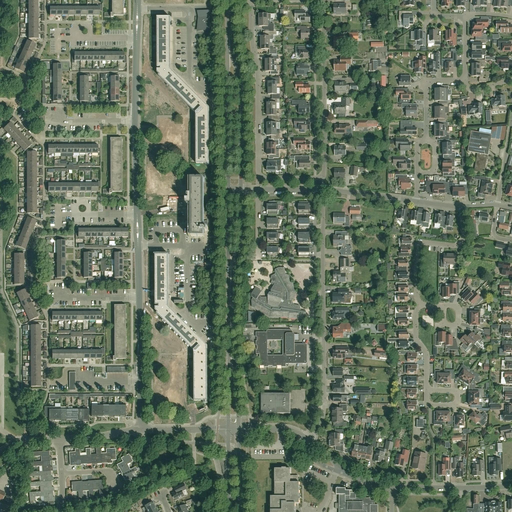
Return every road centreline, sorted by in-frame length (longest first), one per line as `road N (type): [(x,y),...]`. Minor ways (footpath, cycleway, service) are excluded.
road 1 (residential): [(310,441),(325,398),(322,199)]
road 2 (residential): [(252,0),(259,175),(316,177)]
road 3 (residential): [(316,177),(323,172),(322,0)]
road 4 (unclassified): [(417,201),(257,189)]
road 5 (tertiary): [(230,34),(229,190)]
road 6 (tertiary): [(240,189),(239,76),(230,34)]
road 7 (residential): [(209,92),(190,75),(189,8),(136,9)]
road 8 (residential): [(415,304),(421,244),(463,242),(461,206)]
road 9 (unclassified): [(391,487),(511,485)]
